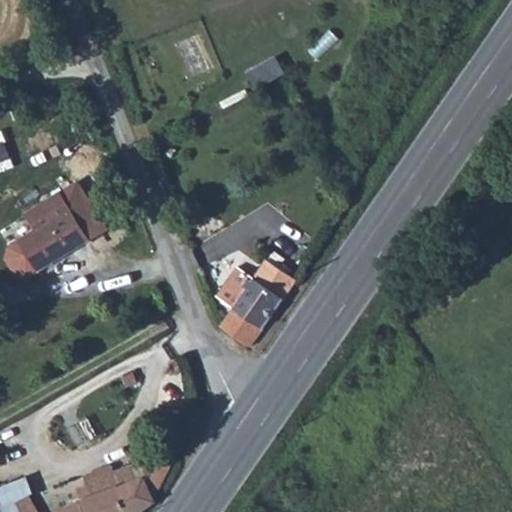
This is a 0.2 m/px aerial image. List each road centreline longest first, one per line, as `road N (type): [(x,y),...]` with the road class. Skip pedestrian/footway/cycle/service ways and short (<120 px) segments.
road 1 (unclassified): [(251,424),(227,395),(67,0)]
road 2 (primary): [(511,43),(251,424)]
